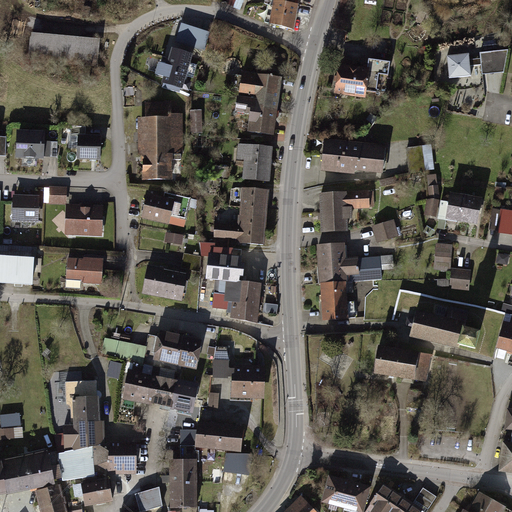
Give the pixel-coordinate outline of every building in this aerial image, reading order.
[(273,0),(269,25),(296,32),(300,6),(296,5),(296,0),(273,0)] [(182,24),(176,43),(204,52),(210,34),(182,24)] [(101,39),(31,35),(29,60),(99,64),(101,39)] [(510,52),(480,55),(484,76),(504,74),(510,52)] [(470,56),(447,58),(449,80),(472,77),(470,56)] [(190,65),(170,60),(161,89),(181,95),(190,65)] [(370,70),(337,65),(333,94),(366,98),(370,70)] [(275,138),(282,79),(240,74),(235,117),(250,118),(248,135),(275,138)] [(145,119),(138,119),(139,158),(142,158),(142,182),(172,181),(171,156),(186,156),(185,114),(172,114),(172,104),(145,105),(145,119)] [(203,111),(192,111),(192,134),(203,134),(203,111)] [(44,129),(13,129),(13,160),(44,160),(44,129)] [(100,138),(76,137),(75,160),(99,161),(100,138)] [(385,148),(324,142),(322,173),(355,176),(355,172),(382,175),(385,148)] [(273,149),(237,145),(236,161),(245,162),(243,181),(269,183),(273,149)] [(431,145),(407,149),(410,175),(435,171),(431,145)] [(438,175),(427,176),(430,199),(427,199),(425,216),(438,217),(440,199),(438,175)] [(66,187),(50,186),(49,206),(65,206),(66,187)] [(268,192),(242,190),(238,227),(215,226),(214,239),(237,241),(237,244),(264,247),(268,192)] [(373,191),(318,195),(320,234),(348,232),(347,221),(353,221),(352,210),(374,209),(373,191)] [(481,198),(450,194),(447,220),(477,225),(481,198)] [(175,201),(148,195),(142,219),(170,225),(175,201)] [(37,197),(9,197),(9,224),(37,224),(37,197)] [(103,206),(65,206),(65,237),(104,237),(103,206)] [(511,212),(501,211),(499,233),(511,234),(511,212)] [(395,221),(374,228),(379,245),(400,239),(395,221)] [(166,242),(183,246),(185,236),(169,232),(166,242)] [(345,245),(316,246),(319,285),(321,285),(347,284),(347,278),(360,277),(359,258),(346,259),(345,245)] [(454,246),(436,245),(434,271),(452,273),(452,269),(454,246)] [(242,259),(207,253),(206,280),(221,282),(219,295),(235,297),(231,319),(257,323),(262,286),(239,283),(242,259)] [(186,255),(184,270),(201,272),(203,258),(186,255)] [(394,256),(383,256),(383,264),(395,264),(394,256)] [(34,260),(0,257),(0,285),(32,288),(34,260)] [(102,261),(67,259),(66,283),(101,284),(102,261)] [(187,273),(147,266),(141,295),(182,303),(187,273)] [(471,272),(452,269),(452,273),(450,288),(468,291),(471,272)] [(347,284),(321,285),(323,321),(349,320),(347,284)] [(280,305),(267,304),(266,315),(279,316),(280,305)] [(417,311),(410,336),(460,349),(461,345),(476,349),(481,331),(465,327),(468,315),(450,310),(448,320),(417,311)] [(511,323),(504,322),(496,348),(511,352),(511,323)] [(202,340),(160,332),(155,361),(197,369),(202,340)] [(142,341),(104,334),(101,350),(139,358),(142,341)] [(434,356),(378,348),(374,375),(430,383),(434,356)] [(230,378),(230,362),(215,361),(214,377),(230,378)] [(109,378),(121,381),(125,366),(113,363),(109,378)] [(154,404),(161,370),(131,363),(124,398),(154,404)] [(235,368),(233,396),(264,398),(265,369),(235,368)] [(189,412),(195,385),(180,382),(183,374),(161,370),(154,404),(189,412)] [(97,383),(66,383),(67,407),(71,407),(70,401),(98,399),(97,383)] [(211,410),(220,410),(220,395),(211,394),(211,410)] [(98,399),(70,401),(71,407),(72,427),(62,429),(65,452),(57,454),(64,481),(95,475),(95,462),(111,468),(136,469),(136,444),(106,444),(104,422),(99,423),(98,399)] [(511,410),(507,410),(504,435),(511,436),(511,446),(502,445),(498,475),(511,476),(511,410)] [(23,427),(22,414),(2,417),(4,430),(23,427)] [(242,427),(196,425),(194,450),(240,453),(242,427)] [(52,453),(0,463),(0,496),(59,484),(52,453)] [(195,462),(169,462),(169,486),(195,486),(195,462)] [(363,511),(370,484),(328,475),(321,506),(351,511),(363,511)] [(108,477),(81,483),(86,506),(113,500),(108,477)] [(67,511),(61,486),(34,492),(38,511),(67,511)] [(195,486),(169,486),(169,510),(195,510),(195,486)] [(161,489),(137,496),(141,511),(166,505),(161,489)] [(438,499),(424,490),(416,502),(430,511),(438,499)] [(418,511),(384,492),(371,511),(418,511)] [(469,511),(501,511),(503,508),(479,495),(469,511)] [(314,511),(301,497),(285,511),(314,511)]
